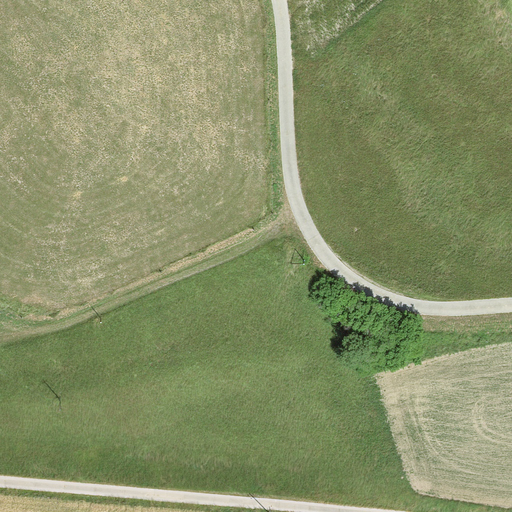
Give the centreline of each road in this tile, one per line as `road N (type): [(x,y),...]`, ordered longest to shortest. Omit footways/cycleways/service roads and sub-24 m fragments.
road 1 (track): [(511,304),(404,305),(355,282),(313,238),(290,174),(279,0)]
road 2 (track): [(348,511),(0,482)]
